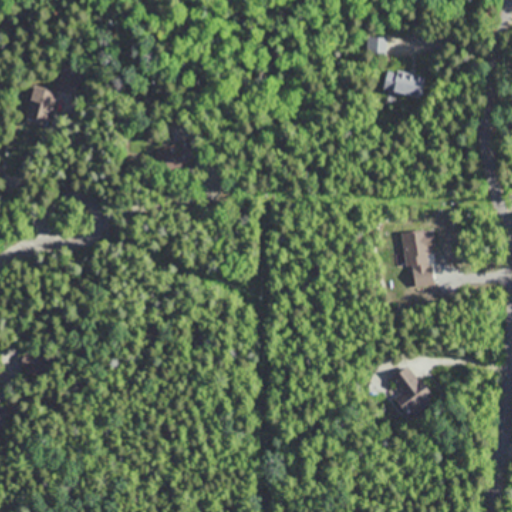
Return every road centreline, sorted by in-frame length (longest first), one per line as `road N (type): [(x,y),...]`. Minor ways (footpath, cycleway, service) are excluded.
road 1 (residential): [(511,13),(494,66),(485,139),(489,179),(511,235)]
road 2 (residential): [(492,511),(511,349)]
